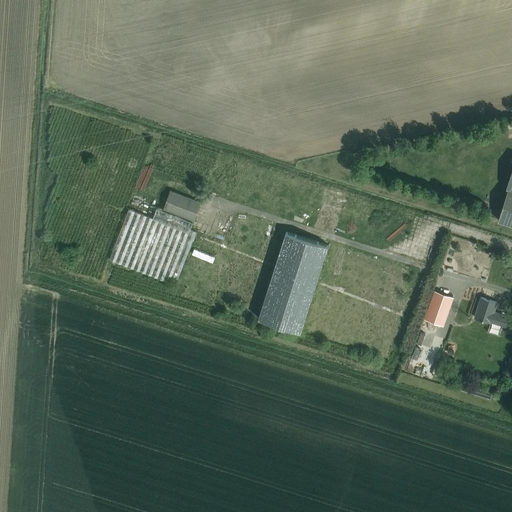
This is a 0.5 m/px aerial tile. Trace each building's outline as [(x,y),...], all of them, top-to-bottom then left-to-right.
[(511,224),(511,170),(507,188),(508,188),(498,220),(511,224)] [(129,208),(109,259),(169,282),(170,280),(176,282),(196,231),(190,229),(193,221),(201,202),(170,190),(162,209),(157,207),(153,218),(129,208)] [(286,232),(258,318),(300,332),(328,245),(286,232)] [(435,290),(425,318),(444,325),(453,296),(435,290)] [(491,321),(506,326),(509,316),(494,312),(497,302),(480,297),(474,317),(490,322),(491,321)] [(433,345),(418,341),(416,348),(431,353),(433,345)]
